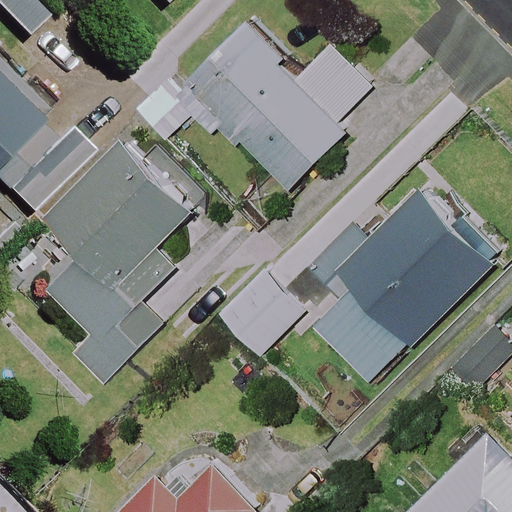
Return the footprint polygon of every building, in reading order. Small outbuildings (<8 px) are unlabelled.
[(257,20),(194,83),(228,117),(220,124),(243,147),(250,140),(297,187),(355,130),(345,121),(381,85),(338,41),(308,72),(257,20)] [(49,112),(0,65),(0,183),(27,210),(74,161),(37,125),(49,112)] [(202,98),(178,74),(143,109),(166,132),(202,98)] [(203,209),(133,138),(54,215),(90,252),(53,289),(97,334),(78,352),(108,383),(171,320),(150,299),(184,265),(165,246),(203,209)] [(505,261),(433,184),(379,235),(365,220),(316,265),(402,358),(505,261)] [(314,309),(274,268),(226,313),(266,355),(314,309)] [(511,358),(511,335),(503,326),(459,367),(480,389),(511,358)] [(511,511),(511,449),(495,433),(414,511),(511,511)] [(264,511),(268,509),(224,464),(188,500),(165,477),(129,511),(264,511)]
